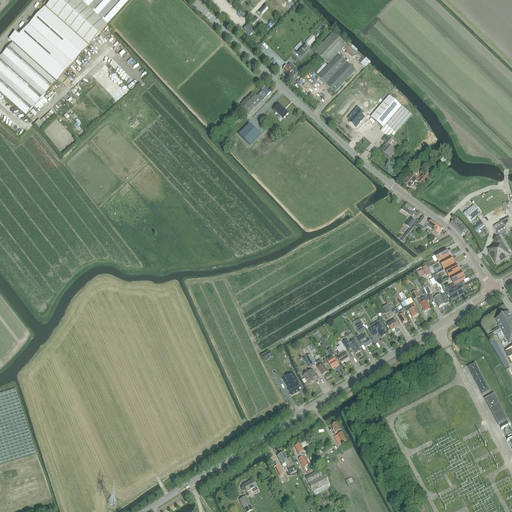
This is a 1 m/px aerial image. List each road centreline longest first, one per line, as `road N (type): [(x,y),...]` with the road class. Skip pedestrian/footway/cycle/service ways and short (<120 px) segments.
road 1 (tertiary): [(493,289),(449,229),(377,176),(192,0)]
road 2 (tertiary): [(145,511),(493,289)]
road 3 (track): [(358,214),(271,264),(187,281),(250,421),(264,413)]
road 4 (track): [(274,430),(264,413),(282,402),(259,354),(414,261)]
road 5 (unknown): [(0,104),(28,126),(109,51)]
road 6 (track): [(507,168),(464,159),(415,88)]
road 7 (track): [(358,214),(414,261),(456,238)]
